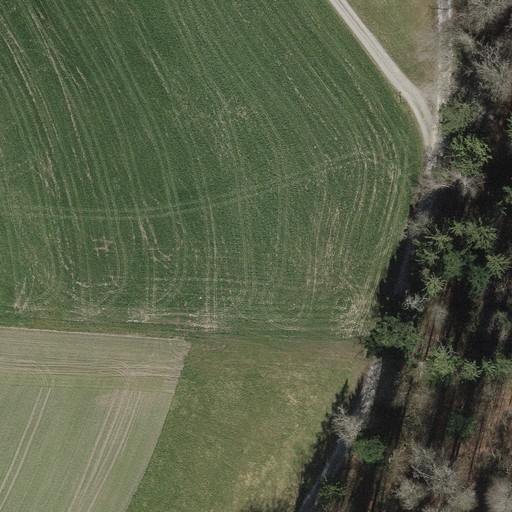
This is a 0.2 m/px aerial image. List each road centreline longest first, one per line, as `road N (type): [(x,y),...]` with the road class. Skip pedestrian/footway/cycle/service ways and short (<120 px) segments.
road 1 (track): [(442,0),(433,196),(369,404),(304,511)]
road 2 (track): [(334,0),(432,128)]
